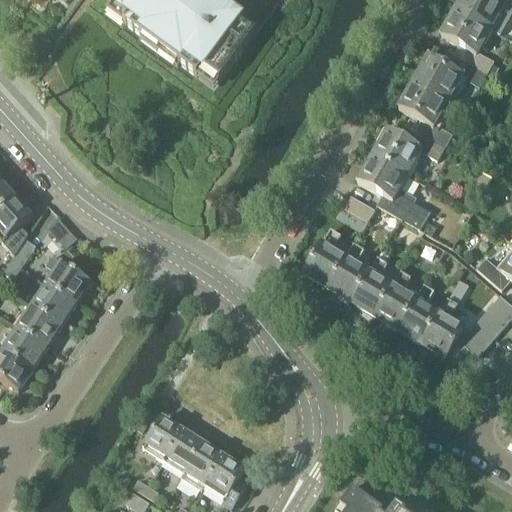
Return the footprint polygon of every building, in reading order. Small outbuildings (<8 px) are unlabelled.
[(115,0),(115,1),(106,14),(124,28),(140,40),(179,68),(194,79),(194,80),(213,93),(258,33),(257,32),(269,16),(271,13),(280,1),(280,0),(115,0)] [(462,0),(462,1),(455,13),(491,34),(499,39),(511,16),(511,0),(496,0),(496,1),(495,1),(493,0),(462,0)] [(455,13),(440,40),(465,54),(459,64),(486,80),(493,67),(478,57),(491,34),(455,13)] [(428,60),(413,86),(452,109),(466,85),(478,92),(486,80),(459,64),(454,74),(428,60)] [(413,86),(397,113),(423,128),(417,138),(444,152),(451,139),(439,133),(452,109),(413,86)] [(386,133),(371,159),(407,180),(421,156),(437,165),(444,152),(417,138),(411,148),(386,133)] [(371,159),(356,185),(382,200),(375,210),(420,235),(430,217),(414,208),(416,204),(399,194),(407,180),(371,159)] [(0,216),(15,203),(0,186),(0,216)] [(374,215),(350,201),(343,213),(367,227),(374,215)] [(15,203),(0,216),(0,245),(1,247),(14,261),(25,244),(26,240),(19,231),(31,221),(15,203)] [(329,234),(303,280),(326,293),(345,262),(332,254),(340,241),(329,234)] [(25,244),(14,261),(10,267),(20,274),(35,250),(25,244)] [(345,262),(326,293),(350,308),(369,276),(356,268),(364,254),(353,248),(345,262)] [(511,251),(494,271),(483,262),(473,272),(499,294),(508,284),(511,287),(511,251)] [(45,290),(75,309),(90,287),(51,262),(45,272),(53,277),(45,290)] [(369,276),(350,308),(373,321),(392,289),(378,281),(386,268),(376,262),(369,276)] [(20,274),(10,267),(3,278),(13,285),(20,274)] [(392,289),(373,321),(396,335),(415,303),(402,295),(410,282),(399,276),(392,289)] [(75,309),(45,290),(30,311),(60,331),(75,309)] [(415,303),(396,335),(420,349),(438,317),(425,309),(433,296),(423,290),(415,303)] [(511,311),(500,301),(491,310),(509,326),(511,322),(511,311)] [(438,317),(420,349),(444,363),(447,359),(459,366),(469,355),(477,362),(485,353),(468,337),(462,333),(463,332),(448,323),(457,310),(446,303),(438,317)] [(491,310),(483,319),(501,335),(509,326),(491,310)] [(30,311),(16,333),(46,353),(60,331),(30,311)] [(483,319),(476,328),(493,344),(501,335),(483,319)] [(476,328),(468,337),(485,353),(486,352),(493,344),(476,328)] [(16,333),(1,355),(31,375),(46,353),(16,333)] [(31,375),(1,355),(0,356),(0,385),(16,397),(31,375)] [(162,466),(182,435),(162,422),(142,453),(162,466)] [(182,435),(162,466),(183,479),(203,448),(182,435)] [(203,448),(183,479),(181,483),(201,495),(203,492),(223,461),(203,448)] [(223,461),(203,492),(224,505),(222,509),(227,511),(232,511),(246,489),(237,484),(244,474),(223,461)] [(144,501),(150,492),(138,484),(132,493),(144,501)] [(157,497),(150,492),(144,501),(152,505),(157,497)] [(397,511),(396,511),(394,510),(392,511),(375,511),(351,494),(339,511),(397,511)] [(128,511),(133,511),(140,502),(132,497),(125,509),(128,511)] [(140,502),(133,511),(145,511),(149,508),(140,502)]
